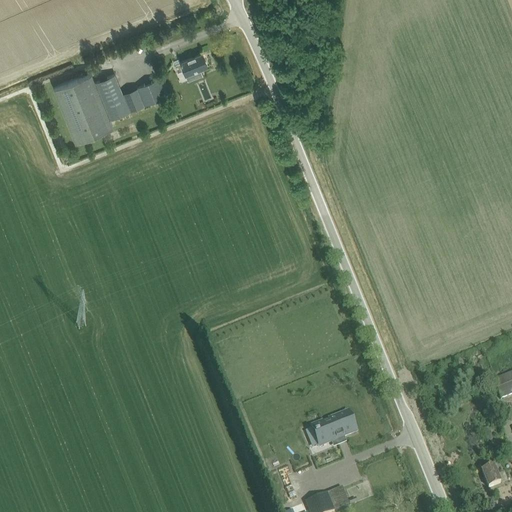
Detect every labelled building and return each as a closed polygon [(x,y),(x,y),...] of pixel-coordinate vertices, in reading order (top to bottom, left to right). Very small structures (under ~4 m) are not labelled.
[(178,63),(172,65),(175,73),(181,71),(183,76),(190,73),(192,78),(200,75),(198,70),(205,67),(200,54),(178,63)] [(89,74),(53,88),(75,142),(112,127),(109,119),(164,97),(156,79),(120,94),(112,75),(92,83),(89,74)] [(500,399),(511,394),(511,372),(493,380),(500,399)] [(345,418),(313,431),(317,439),(316,439),(317,441),(321,451),(353,438),(345,418)] [(323,452),(327,464),(333,462),(329,450),(323,452)] [(488,488),(500,483),(493,466),(490,468),(488,462),(479,465),(482,471),(481,471),(488,488)] [(351,488),(368,484),(366,475),(349,479),(351,488)] [(308,511),(333,511),(334,511),(327,494),(305,503),(308,511)]
